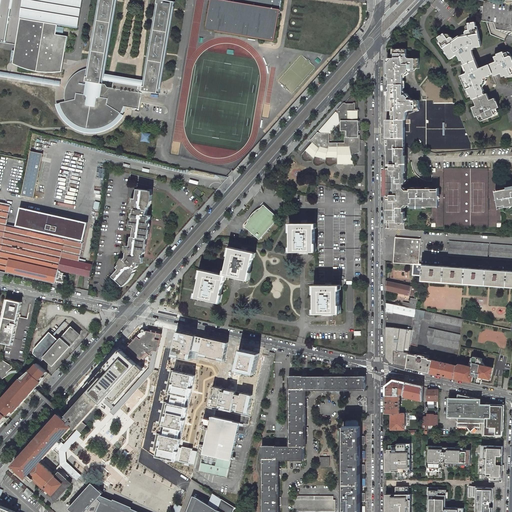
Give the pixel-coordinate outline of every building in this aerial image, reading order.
[(0,0),(0,40),(17,44),(24,0),(0,0)] [(24,0),(17,44),(28,46),(48,49),(59,51),(66,52),(69,36),(57,34),(57,32),(58,27),(58,25),(78,28),(83,0),(24,0)] [(103,84),(104,79),(105,74),(105,73),(117,0),(99,0),(88,68),(88,70),(87,76),(86,81),(103,84)] [(175,2),(165,0),(157,0),(145,79),(144,81),(144,85),(144,86),(143,90),(159,93),(160,88),(161,82),(175,2)] [(281,0),(210,0),(206,28),(274,40),(281,0)] [(456,56),(458,55),(461,58),(463,64),(475,60),(471,50),(473,49),(473,48),(481,46),(480,41),(478,41),(477,39),(479,38),(477,30),(475,30),(475,27),(475,26),(474,22),(467,24),(467,25),(466,26),(465,28),(465,31),(464,33),(465,36),(459,37),(453,41),(451,38),(450,38),(448,35),(445,34),(444,35),(443,33),(437,37),(440,41),(442,43),(440,45),(445,52),(446,51),(448,54),(446,55),(449,59),(456,55),(456,56)] [(26,68),(29,69),(35,71),(41,72),(48,72),(54,72),(63,72),(66,52),(59,51),(48,49),(28,46),(17,44),(14,63),(19,66),(23,67),(26,68)] [(387,63),(387,73),(389,73),(388,78),(390,78),(390,85),(403,85),(403,74),(405,74),(407,76),(410,73),(408,70),(409,69),(415,69),(415,68),(419,68),(419,59),(409,58),(407,57),(407,49),(393,49),(393,54),(394,54),(394,58),(392,58),(389,58),(389,63),(387,63)] [(502,51),(496,54),(497,55),(494,57),(495,61),(489,64),(492,73),(493,73),(499,71),(501,75),(505,74),(505,75),(511,73),(511,71),(511,70),(511,59),(511,56),(511,55),(510,55),(509,55),(508,55),(506,51),(503,53),(502,51)] [(461,75),(463,79),(461,80),(465,88),(467,88),(468,92),(469,92),(472,98),(475,97),(484,93),(483,90),(481,84),(481,83),(484,84),(486,80),(483,79),(483,77),(489,75),(489,74),(492,73),(489,64),(478,68),(475,60),(463,64),(467,72),(461,75)] [(66,101),(71,100),(76,101),(77,99),(66,97),(66,95),(86,81),(87,76),(88,70),(88,68),(85,69),(82,70),(80,71),(78,72),(75,74),(73,76),(71,78),(70,79),(69,82),(67,84),(66,87),(65,90),(65,93),(65,96),(65,98),(65,100),(66,101)] [(0,77),(61,87),(61,82),(0,71),(0,77)] [(144,85),(144,81),(105,74),(104,79),(114,80),(139,84),(144,85)] [(106,84),(103,84),(86,81),(66,95),(66,97),(77,99),(76,101),(71,100),(66,101),(58,103),(59,106),(60,109),(61,112),(62,113),(64,116),(66,118),(68,121),(70,123),(73,125),(75,126),(78,128),(81,129),(85,130),(87,130),(90,131),(93,131),(97,131),(100,130),(102,130),(105,129),(107,128),(109,127),(111,125),(114,124),(115,122),(118,120),(120,118),(122,116),(124,112),(125,109),(126,106),(140,109),(141,102),(139,99),(140,92),(138,89),(139,84),(114,80),(113,88),(108,87),(106,84)] [(407,112),(409,110),(414,110),(414,109),(419,109),(419,100),(415,100),(415,99),(409,99),(408,98),(410,96),(407,93),(404,95),(403,94),(403,85),(390,85),(390,90),(388,90),(388,95),(387,95),(387,106),(389,106),(389,111),(391,111),(394,111),(394,115),(393,115),(393,120),(403,120),(405,119),(407,119),(407,112)] [(484,117),(492,115),(492,114),(493,114),(493,113),(493,112),(497,110),(496,107),(497,106),(495,100),(493,101),(492,97),(488,99),(485,93),(484,93),(475,97),(477,104),(473,105),(474,109),(473,109),(475,115),(477,115),(478,117),(482,116),(482,117),(483,117),(484,117)] [(345,103),(343,103),(337,110),(337,112),(338,113),(339,122),(342,122),(342,130),(344,130),(344,143),(329,143),(329,133),(320,133),(319,132),(317,132),(310,141),(312,142),(305,150),(314,158),(315,156),(326,159),(326,157),(337,157),(337,164),(354,164),(352,155),(360,152),(360,135),(358,135),(358,132),(359,131),(359,121),(357,121),(357,110),(354,110),(354,104),(345,104),(345,103)] [(391,138),(405,138),(405,127),(403,126),(403,120),(393,120),(391,120),(389,120),(389,123),(386,123),(386,134),(389,134),(389,138),(390,138),(391,138)] [(142,141),(151,142),(152,133),(143,132),(142,141)] [(405,147),(405,138),(391,138),(390,138),(389,138),(389,146),(387,146),(387,166),(389,166),(389,168),(387,168),(387,196),(389,196),(389,199),(387,199),(387,220),(389,220),(389,228),(405,229),(405,211),(403,211),(403,206),(406,204),(410,204),(410,206),(439,206),(439,191),(432,190),(432,189),(410,188),(410,189),(405,190),(403,187),(403,183),(405,183),(405,147)] [(122,148),(144,154),(146,147),(125,141),(122,148)] [(31,150),(22,195),(34,197),(43,153),(31,150)] [(491,167),(436,169),(437,178),(480,177),(480,174),(486,174),(486,179),(491,179),(491,167)] [(98,168),(95,185),(103,187),(106,169),(98,168)] [(505,207),(511,205),(511,187),(495,191),(498,206),(505,205),(505,207)] [(193,192),(199,197),(202,193),(197,188),(193,192)] [(133,218),(132,227),(135,227),(134,236),(132,236),(131,246),(128,245),(126,257),(118,266),(120,269),(114,275),(123,284),(126,281),(127,282),(131,278),(131,277),(138,269),(137,269),(139,266),(140,261),(144,262),(145,257),(143,257),(144,248),(145,248),(146,239),(147,239),(149,229),(148,229),(149,220),(150,220),(151,215),(147,215),(148,211),(149,211),(150,201),(151,201),(152,195),(150,195),(151,190),(138,189),(137,198),(134,198),(133,208),(135,208),(134,213),(132,213),(132,217),(133,218)] [(7,272),(56,283),(56,280),(62,281),(63,279),(65,280),(66,279),(67,277),(65,276),(63,275),(64,273),(61,272),(61,270),(89,276),(92,264),(80,261),(84,242),(80,242),(81,240),(85,241),(89,223),(21,208),(17,226),(20,227),(20,228),(17,227),(11,226),(7,225),(11,205),(2,203),(0,202),(0,270),(1,271),(6,272),(7,272)] [(263,204),(244,225),(259,239),(278,218),(269,209),(267,208),(263,204)] [(315,223),(291,223),(291,251),(315,251),(315,223)] [(413,264),(419,264),(421,239),(395,237),(393,263),(413,264)] [(489,244),(449,241),(448,255),(487,258),(489,244)] [(511,245),(490,244),(489,258),(511,259),(511,245)] [(255,252),(231,247),(225,274),(226,275),(248,280),(255,252)] [(511,270),(419,264),(413,264),(413,275),(423,276),(422,280),(511,287),(511,270)] [(225,274),(202,269),(196,297),(220,302),(226,275),(225,274)] [(411,286),(386,281),(386,289),(409,295),(411,286)] [(339,285),(315,285),(315,313),(339,313),(339,285)] [(417,299),(411,298),(410,303),(409,306),(409,307),(416,309),(417,299)] [(22,302),(9,299),(0,336),(0,342),(12,345),(22,302)] [(403,306),(386,303),(386,312),(393,313),(393,312),(415,317),(416,309),(409,307),(403,306)] [(463,319),(416,309),(415,317),(413,330),(410,344),(417,345),(421,320),(424,318),(462,326),(463,319)] [(59,340),(50,333),(35,348),(35,352),(42,359),(45,357),(53,364),(80,335),(71,327),(59,340)] [(413,330),(386,327),(386,358),(390,363),(407,367),(409,353),(410,344),(413,330)] [(461,335),(429,328),(427,335),(429,343),(459,349),(461,335)] [(142,330),(126,348),(141,362),(149,353),(150,354),(152,354),(153,350),(158,351),(158,349),(162,334),(146,330),(145,331),(144,330),(144,329),(143,329),(142,329),(142,330)] [(229,343),(178,332),(173,356),(197,362),(199,357),(225,362),(229,343)] [(241,349),(237,370),(255,374),(260,353),(241,349)] [(99,406),(136,364),(121,351),(84,393),(99,406)] [(419,356),(409,353),(407,367),(430,372),(433,360),(429,359),(429,358),(429,356),(423,354),(423,355),(419,354),(419,356)] [(436,353),(434,353),(433,360),(430,372),(455,378),(457,365),(435,360),(436,353)] [(472,382),(480,383),(482,384),(482,382),(483,377),(484,376),(491,378),(493,367),(486,366),(482,360),(483,358),(473,356),(472,356),(471,366),(459,363),(457,365),(455,378),(468,381),(472,382)] [(0,358),(0,380),(1,380),(0,379),(0,378),(13,367),(0,358)] [(40,366),(37,363),(30,370),(29,369),(25,374),(0,400),(0,408),(9,417),(34,389),(35,388),(36,387),(38,385),(49,373),(40,366)] [(196,375),(172,370),(154,457),(195,466),(198,451),(181,447),(196,375)] [(304,427),(304,407),(307,407),(307,399),(304,399),(304,388),(365,388),(365,376),(363,376),(303,376),(290,376),(290,446),(276,446),(276,445),(263,445),(263,511),(277,511),(277,505),(279,505),(279,497),(277,497),(277,477),(279,477),(279,468),(277,468),(277,458),(279,458),(304,458),(304,436),(307,436),(307,427),(304,427)] [(394,379),(386,385),(386,394),(399,395),(399,393),(403,394),(406,382),(394,379)] [(406,382),(403,394),(403,395),(404,396),(423,400),(423,386),(406,382)] [(215,386),(211,404),(248,413),(253,395),(215,386)] [(36,387),(34,389),(60,413),(62,410),(36,387)] [(438,399),(439,390),(428,389),(427,400),(428,400),(428,404),(435,404),(435,400),(438,400),(438,399)] [(29,473),(40,461),(52,448),(53,449),(55,447),(56,449),(63,441),(62,440),(63,438),(62,437),(70,428),(73,432),(75,429),(80,433),(87,425),(83,421),(97,404),(84,393),(66,413),(62,410),(61,412),(60,413),(57,416),(55,415),(11,464),(26,477),(29,473)] [(386,394),(386,413),(391,413),(400,413),(399,395),(386,394)] [(457,396),(448,396),(447,417),(457,417),(457,423),(485,423),(485,435),(503,435),(503,431),(504,431),(505,404),(484,404),(484,405),(479,405),(480,399),(458,394),(457,396)] [(0,427),(9,417),(0,408),(0,427)] [(405,429),(405,413),(400,413),(391,413),(391,429),(405,429)] [(438,430),(438,414),(423,414),(423,429),(431,429),(438,430)] [(111,415),(100,418),(107,444),(118,441),(111,415)] [(212,416),(203,453),(231,460),(240,423),(212,416)] [(359,426),(345,426),(345,511),(358,511),(359,501),(364,501),(364,493),(359,493),(359,473),(364,473),(364,464),(359,464),(359,444),(364,444),(364,436),(359,436),(359,426)] [(409,451),(409,445),(395,445),(395,449),(388,449),(388,452),(386,452),(386,471),(392,471),(392,474),(396,474),(396,475),(397,475),(396,480),(400,481),(400,479),(402,479),(406,479),(406,473),(407,473),(407,468),(409,468),(409,460),(407,460),(407,451),(409,451)] [(506,446),(482,445),(481,478),(504,479),(506,446)] [(469,450),(431,449),(430,462),(430,471),(429,477),(441,478),(442,462),(442,459),(448,459),(448,462),(468,463),(469,450)] [(231,460),(203,453),(199,472),(228,478),(231,460)] [(40,461),(29,473),(45,487),(41,491),(48,499),(49,499),(53,503),(58,498),(59,499),(68,488),(67,487),(71,483),(59,471),(55,475),(40,461)] [(8,475),(25,490),(27,488),(9,473),(8,475)] [(207,505),(192,496),(186,511),(137,511),(99,496),(101,494),(90,484),(67,509),(70,511),(233,511),(235,507),(212,493),(207,505)] [(409,499),(409,494),(409,486),(402,486),(402,487),(400,486),(396,486),(396,491),(392,491),(392,494),(386,494),(385,511),(388,511),(390,511),(389,511),(407,511),(408,499),(409,499)] [(495,511),(498,487),(469,486),(468,497),(477,498),(476,511),(495,511)] [(33,493),(27,488),(25,490),(23,493),(28,498),(31,495),(33,493)] [(449,488),(428,488),(427,511),(466,511),(466,509),(448,508),(449,488)] [(295,510),(333,511),(333,504),(333,496),(295,496),(295,503),(295,510)]
